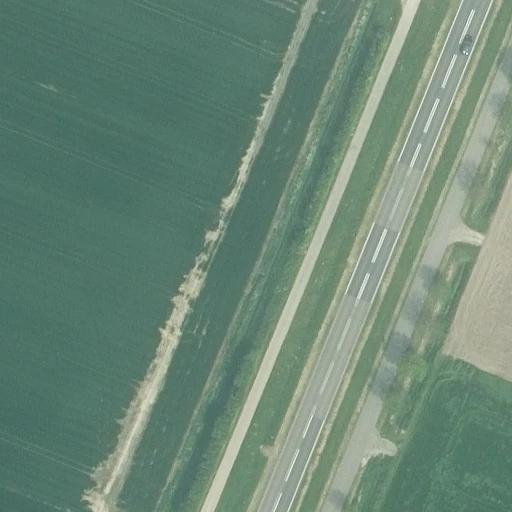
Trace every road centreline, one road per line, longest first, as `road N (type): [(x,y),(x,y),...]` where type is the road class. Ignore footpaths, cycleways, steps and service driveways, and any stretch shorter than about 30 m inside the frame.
road 1 (unclassified): [(206,511),(414,0)]
road 2 (primary): [(272,511),(477,0)]
road 3 (unclassified): [(332,511),(511,59)]
